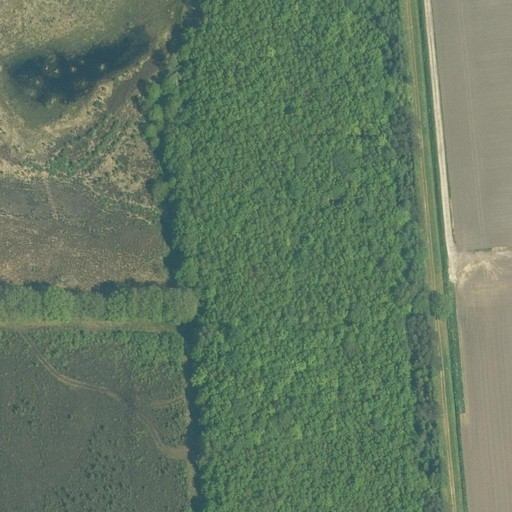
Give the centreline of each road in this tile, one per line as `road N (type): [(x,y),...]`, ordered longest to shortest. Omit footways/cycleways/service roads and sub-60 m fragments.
road 1 (track): [(407,0),(453,511)]
road 2 (track): [(426,0),(453,255),(501,252)]
road 3 (track): [(0,309),(193,310)]
